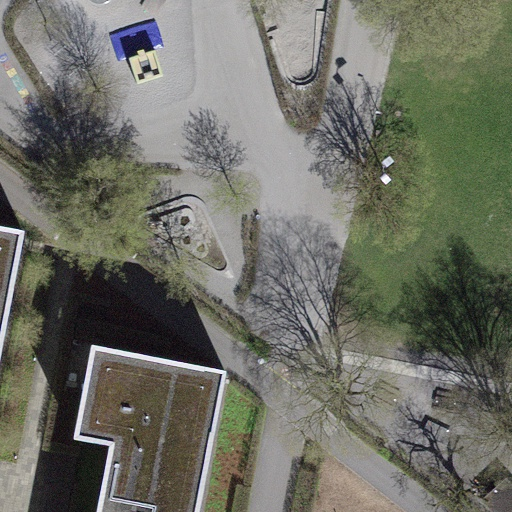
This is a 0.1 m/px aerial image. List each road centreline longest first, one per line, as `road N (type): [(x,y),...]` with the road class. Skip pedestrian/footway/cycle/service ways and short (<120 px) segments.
road 1 (residential): [(0,178),(292,403)]
road 2 (residential): [(292,403),(429,511)]
